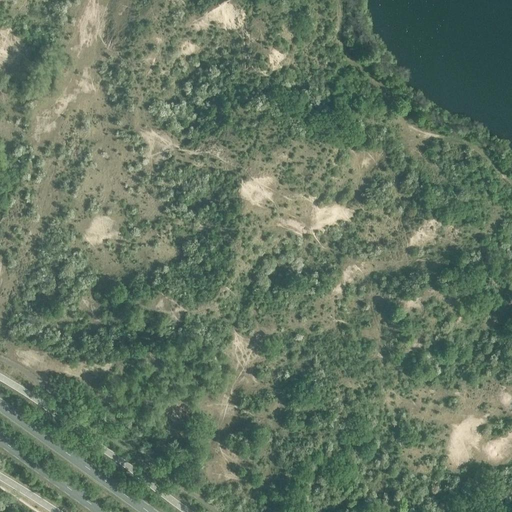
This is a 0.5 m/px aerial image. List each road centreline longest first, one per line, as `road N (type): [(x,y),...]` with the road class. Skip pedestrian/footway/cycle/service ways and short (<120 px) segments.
road 1 (primary): [(148,511),(0,406)]
road 2 (primary): [(0,437),(103,511)]
